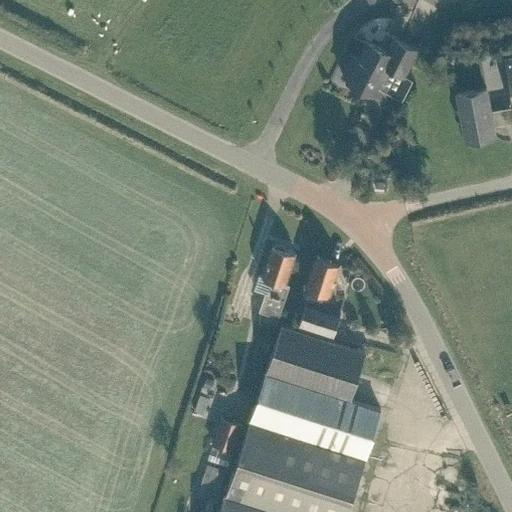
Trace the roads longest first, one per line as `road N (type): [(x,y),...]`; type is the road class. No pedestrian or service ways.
road 1 (unclassified): [(361,222),(0,38)]
road 2 (unclassified): [(511,499),(361,222)]
road 3 (unclassified): [(361,222),(511,180)]
